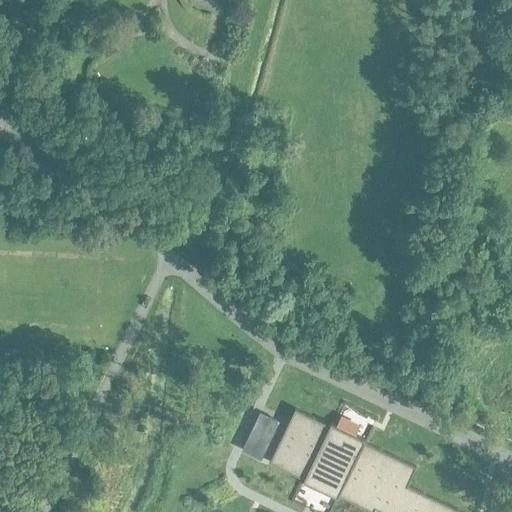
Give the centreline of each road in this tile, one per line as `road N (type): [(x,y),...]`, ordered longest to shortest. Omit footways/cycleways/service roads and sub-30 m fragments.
road 1 (residential): [(172,258),(261,333),(511,459)]
road 2 (residential): [(172,258),(45,511)]
road 3 (residential): [(0,112),(172,258)]
